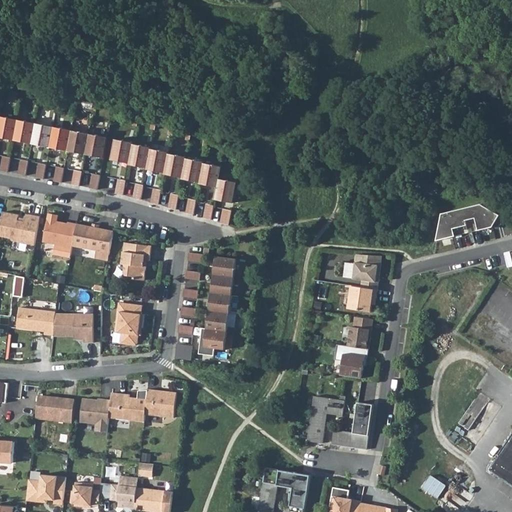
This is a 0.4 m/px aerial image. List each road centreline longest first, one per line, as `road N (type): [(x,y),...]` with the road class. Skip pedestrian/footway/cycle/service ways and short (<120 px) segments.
road 1 (residential): [(0,180),(183,226),(164,363),(0,375)]
road 2 (residential): [(511,245),(415,269),(403,283),(376,461),(320,469),(312,511)]
